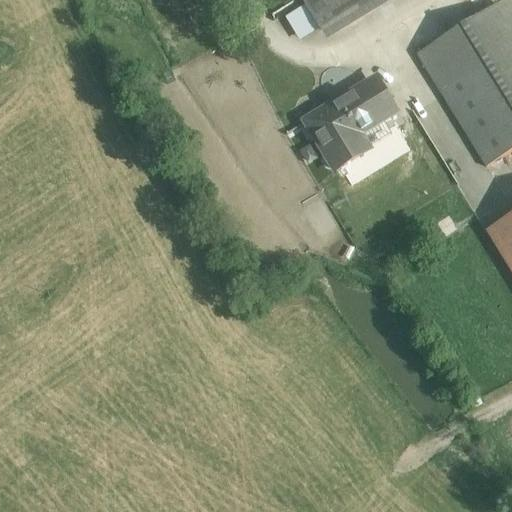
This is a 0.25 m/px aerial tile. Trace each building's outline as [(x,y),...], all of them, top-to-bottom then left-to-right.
[(313,0),(306,5),(321,31),(360,7),(370,0),(313,0)] [(511,6),(508,0),(418,55),(488,168),(511,153),(511,6)] [(377,80),(371,84),(381,100),(387,96),(377,80)] [(371,84),(306,123),(336,172),(370,152),(360,135),(397,112),(387,96),(381,100),(371,84)] [(511,219),(489,234),(511,271),(511,219)]
